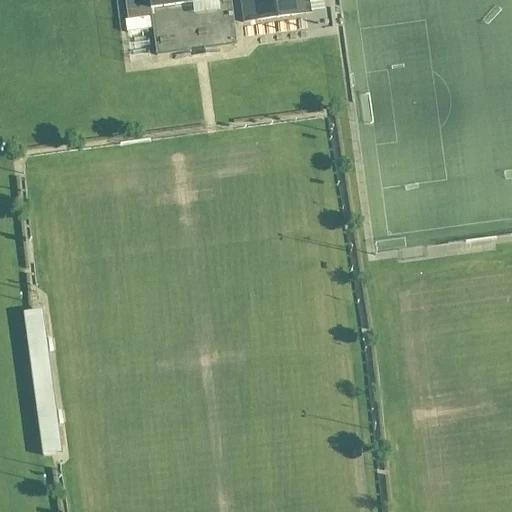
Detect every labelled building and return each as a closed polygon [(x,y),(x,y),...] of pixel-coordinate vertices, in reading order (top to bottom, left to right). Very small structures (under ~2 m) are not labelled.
[(149,17),(151,17),(156,16),(153,0),(148,0),(124,3),(127,20),(149,17)] [(153,0),(156,16),(151,17),(156,57),(235,45),(228,0),(153,0)] [(239,0),(243,23),(310,14),(307,0),(239,0)] [(151,31),(149,17),(127,20),(123,21),(125,34),(151,31)] [(48,345),(43,310),(23,313),(43,457),(63,454),(59,424),(58,424),(54,397),(55,397),(52,371),(50,371),(47,345),(48,345)]
